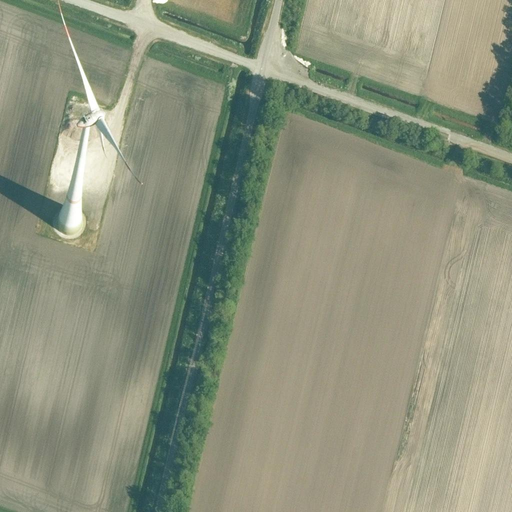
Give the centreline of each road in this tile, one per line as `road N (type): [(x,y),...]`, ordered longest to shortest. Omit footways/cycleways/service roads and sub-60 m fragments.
road 1 (unclassified): [(157,511),(261,69)]
road 2 (unclassified): [(261,69),(511,160)]
road 3 (unclassified): [(68,0),(261,69)]
